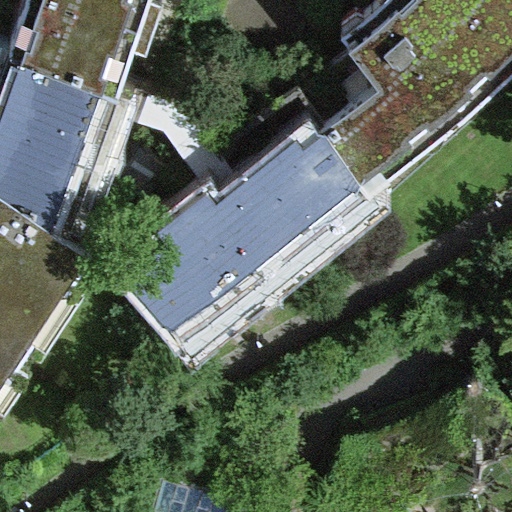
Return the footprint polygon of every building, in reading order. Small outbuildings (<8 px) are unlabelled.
[(118,69),(141,0),(18,0),(8,31),(118,69)] [(369,177),(511,56),(511,36),(475,0),(364,0),(341,20),(356,39),(327,61),(350,90),(323,113),(369,177)] [(511,0),(475,0),(511,36),(511,0)] [(108,98),(118,69),(8,31),(0,51),(0,170),(67,215),(108,98)] [(183,328),(369,177),(323,113),(226,189),(130,267),(183,328)] [(0,365),(90,231),(67,215),(0,170),(0,365)] [(252,511),(257,494),(163,471),(152,511),(252,511)]
